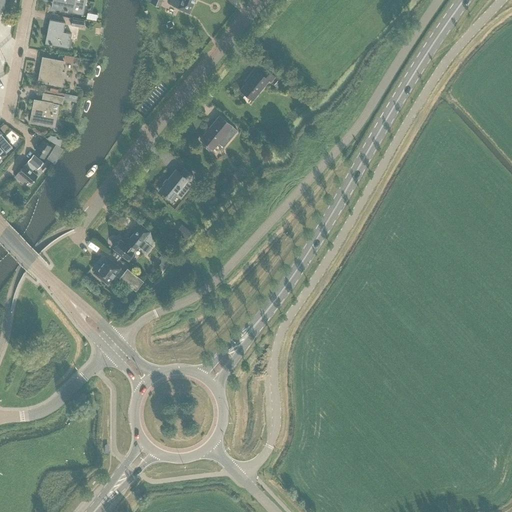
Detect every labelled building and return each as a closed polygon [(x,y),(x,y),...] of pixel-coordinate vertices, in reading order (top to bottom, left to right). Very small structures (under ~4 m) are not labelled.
[(52,0),(52,5),(57,5),(56,9),(73,12),(82,14),(84,0),(52,0)] [(169,0),(168,3),(189,12),(193,0),(169,0)] [(72,19),(71,26),(83,28),(84,21),(72,19)] [(45,43),(68,48),(71,34),(63,32),(65,23),(49,20),(45,43)] [(49,84),(61,86),(64,72),(61,72),(63,61),(42,57),(38,79),(49,81),(49,84)] [(268,80),(270,81),(274,76),(264,68),(260,73),(257,70),(240,90),(252,100),(268,80)] [(273,84),(279,89),(283,83),(278,79),(273,84)] [(34,100),(30,122),(54,127),(56,114),(58,105),(61,105),(63,97),(43,93),(42,101),(34,100)] [(232,125),(224,119),(222,121),(220,120),(217,124),(214,122),(200,139),(207,145),(206,146),(206,148),(208,150),(210,150),(211,148),(212,149),(217,142),(223,147),(236,130),(231,126),(232,125)] [(0,158),(6,154),(4,152),(11,147),(0,134),(1,133),(0,131),(0,158)] [(50,135),(46,138),(51,142),(53,143),(55,144),(59,147),(62,139),(57,139),(55,136),(50,135)] [(35,152),(43,157),(50,146),(42,141),(35,152)] [(54,147),(53,148),(60,153),(63,149),(59,147),(55,144),(54,146),(54,147)] [(28,161),(25,165),(24,165),(18,172),(15,177),(22,183),(26,179),(31,183),(37,175),(32,171),(35,167),(36,167),(41,161),(33,155),(28,161)] [(175,170),(159,190),(171,200),(175,195),(180,198),(191,184),(189,183),(194,177),(184,169),(180,173),(175,170)] [(130,259),(134,254),(132,253),(137,246),(145,253),(151,246),(150,245),(152,242),(150,234),(149,232),(149,231),(140,224),(129,239),(127,238),(123,243),(120,240),(113,248),(127,259),(128,258),(130,259)] [(182,224),(174,233),(184,241),(192,232),(188,229),(187,228),(183,225),(182,224)] [(161,263),(158,266),(163,270),(172,259),(169,257),(167,255),(164,252),(159,258),(161,260),(161,263)] [(108,283),(112,278),(116,281),(119,277),(135,289),(137,287),(141,291),(147,284),(142,280),(143,280),(126,267),(123,271),(120,269),(120,268),(111,262),(112,261),(108,258),(108,259),(106,257),(105,258),(100,265),(94,272),(103,279),(102,280),(106,283),(107,282),(108,283)]
